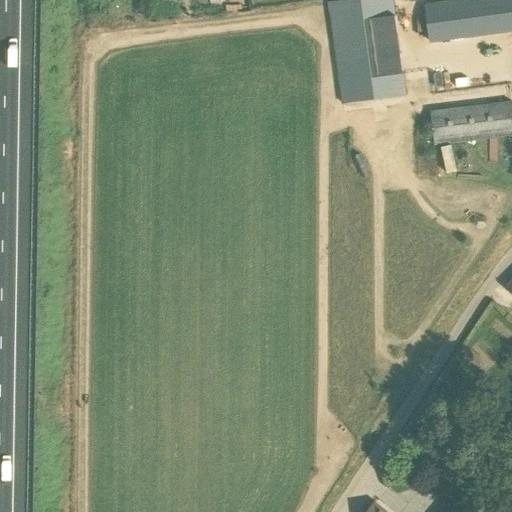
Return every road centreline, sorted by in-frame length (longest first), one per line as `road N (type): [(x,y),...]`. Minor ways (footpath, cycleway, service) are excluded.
road 1 (motorway): [(1,511),(8,0)]
road 2 (unclassified): [(335,511),(475,289),(511,249)]
